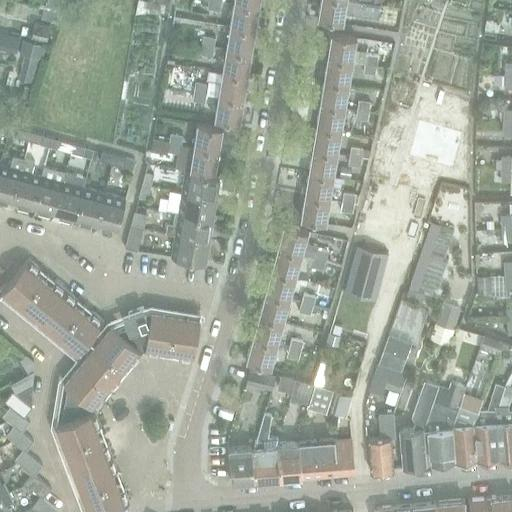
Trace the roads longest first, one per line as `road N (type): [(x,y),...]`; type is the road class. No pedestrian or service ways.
road 1 (residential): [(511,471),(189,499)]
road 2 (residential): [(227,298),(275,122),(291,0)]
road 3 (residential): [(227,298),(104,281),(53,248),(0,233)]
road 4 (residential): [(69,511),(38,408),(53,351),(0,304)]
road 5 (residential): [(189,499),(185,466),(227,298)]
